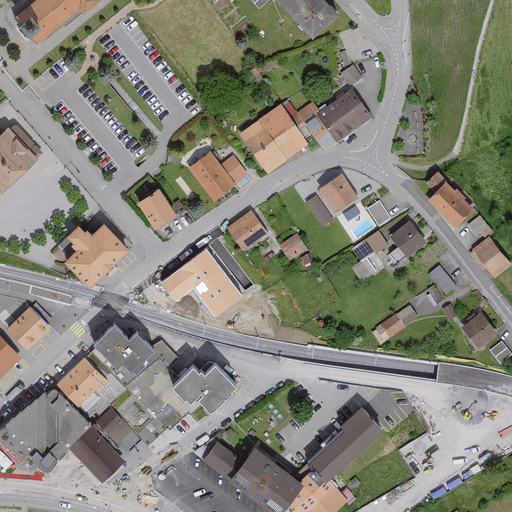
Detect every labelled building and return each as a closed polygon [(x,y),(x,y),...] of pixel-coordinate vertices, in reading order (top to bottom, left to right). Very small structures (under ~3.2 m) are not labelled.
[(34,0),(12,18),(35,46),(79,12),(82,16),(100,2),(97,0),(34,0)] [(337,17),(320,0),(271,0),(311,41),(337,17)] [(361,77),(353,65),(340,74),(348,86),(361,77)] [(370,116),(350,88),(315,113),(316,115),(305,123),(323,149),(370,116)] [(308,144),(280,104),(239,133),(267,173),(308,144)] [(0,191),(41,152),(13,123),(10,127),(6,123),(0,129),(0,191)] [(235,148),(228,140),(221,146),(227,154),(235,148)] [(234,185),(209,151),(187,168),(211,201),(234,185)] [(356,197),(340,173),(318,188),(335,212),(356,197)] [(427,201),(457,226),(472,207),(462,198),(464,196),(444,180),(427,201)] [(175,214),(158,188),(136,202),(153,228),(175,214)] [(322,208),(314,196),(305,203),(313,214),(322,208)] [(389,219),(378,203),(367,210),(378,226),(389,219)] [(267,233),(251,210),(225,228),(241,251),(267,233)] [(479,215),(468,224),(476,234),(487,225),(479,215)] [(426,242),(408,221),(389,236),(398,247),(388,255),(395,263),(405,255),(407,258),(426,242)] [(119,248),(100,226),(90,235),(86,230),(84,232),(79,227),(68,236),(74,242),(72,244),(76,249),(68,257),(87,278),(119,248)] [(387,244),(377,231),(350,249),(359,262),(350,268),(360,283),(384,266),(375,253),(387,244)] [(305,250),(296,235),(279,246),(289,261),(305,250)] [(511,263),(488,236),(471,250),(493,277),(511,263)] [(210,275),(195,254),(164,277),(176,293),(178,292),(195,315),(209,305),(206,301),(216,294),(215,292),(222,287),(212,274),(210,275)] [(455,286),(438,267),(428,276),(446,294),(455,286)] [(456,315),(449,304),(441,309),(447,320),(456,315)] [(50,326),(29,305),(5,329),(26,350),(43,333),(50,326)] [(417,318),(409,306),(375,328),(384,341),(405,328),(404,326),(417,318)] [(496,333),(479,312),(460,327),(477,348),(496,333)] [(127,337),(112,321),(91,342),(115,367),(121,360),(130,370),(132,368),(135,371),(144,362),(142,359),(152,349),(134,330),(127,337)] [(0,375),(20,356),(0,336),(0,375)] [(155,355),(165,356),(167,342),(157,340),(155,355)] [(511,354),(500,341),(489,350),(499,363),(511,354)] [(171,347),(162,356),(172,365),(180,356),(171,347)] [(85,359),(83,356),(55,384),(77,405),(100,382),(102,383),(106,379),(104,377),(108,372),(90,354),(85,359)] [(159,356),(126,386),(155,416),(169,403),(176,411),(187,401),(170,382),(177,375),(159,356)] [(196,394),(209,408),(235,383),(213,360),(202,370),(199,366),(197,368),(191,362),(170,382),(182,395),(184,394),(189,398),(199,389),(201,390),(196,394)] [(19,408),(0,426),(0,435),(30,466),(35,461),(41,467),(45,467),(49,465),(55,457),(55,455),(88,422),(56,390),(55,391),(52,388),(46,394),(43,391),(36,398),(35,397),(28,403),(27,402),(20,409),(19,408)] [(128,388),(111,404),(138,432),(155,416),(128,388)] [(380,426),(359,404),(339,422),(343,427),(309,458),(326,476),(380,426)] [(131,430),(109,407),(94,421),(117,444),(131,430)] [(124,460),(90,425),(67,448),(100,482),(124,460)] [(302,481),(299,479),(253,445),(242,460),(216,441),(202,460),(271,511),(278,511),(285,503),(302,481)] [(302,481),(285,503),(293,511),(332,511),(347,499),(341,493),(327,478),(318,485),(306,472),(299,479),(302,481)] [(355,498),(346,488),(341,493),(347,499),(350,502),(355,498)]
